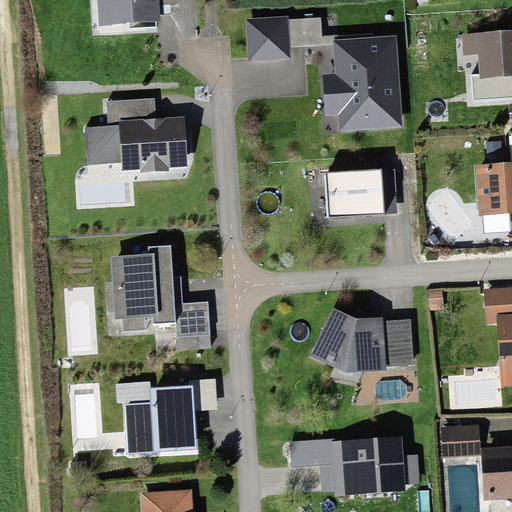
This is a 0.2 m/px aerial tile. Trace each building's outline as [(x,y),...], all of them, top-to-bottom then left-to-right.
[(104,0),(106,24),(155,21),(154,5),(177,4),(177,0),(104,0)] [(285,21),(249,23),(251,59),(287,57),(285,21)] [(511,39),(457,41),(458,60),(474,59),(475,84),(511,82),(511,39)] [(398,124),(392,40),(335,44),(337,75),(325,76),(327,114),(342,113),(343,127),(398,124)] [(156,122),(154,98),(105,101),(107,126),(84,128),(86,166),(183,161),(181,121),(156,122)] [(397,214),(395,169),(326,173),(328,218),(397,214)] [(511,169),(472,172),(473,217),(511,215),(511,169)] [(211,349),(208,302),(184,303),(182,275),(174,276),(172,244),(147,246),(148,253),(109,255),(113,321),(120,321),(120,333),(146,331),(146,317),(153,317),(151,323),(177,322),(179,350),(211,349)] [(495,325),(511,324),(511,294),(480,295),(480,325),(495,325)] [(413,365),(411,320),(357,323),(333,311),(312,352),(346,369),(413,365)] [(511,324),(495,325),(496,367),(511,366),(511,324)] [(116,384),(117,402),(124,402),(127,454),(196,450),(192,386),(148,389),(147,382),(116,384)] [(471,431),(434,431),(434,460),(471,460),(471,431)] [(336,438),(289,441),(290,468),(319,466),(321,494),(402,489),(402,483),(417,482),(416,457),(400,458),(399,439),(336,443),(336,438)] [(511,455),(475,458),(477,501),(511,499),(511,455)] [(193,511),(192,489),(141,492),(142,511),(193,511)]
